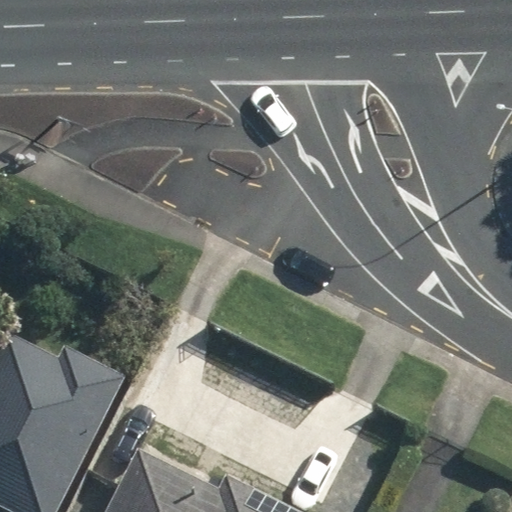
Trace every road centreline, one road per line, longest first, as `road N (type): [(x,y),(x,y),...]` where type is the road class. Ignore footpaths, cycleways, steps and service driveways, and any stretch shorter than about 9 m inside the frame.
road 1 (residential): [(449,257),(402,232),(361,186),(313,110),(289,0)]
road 2 (residential): [(418,0),(452,179)]
road 3 (primary): [(511,48),(473,91),(452,179)]
